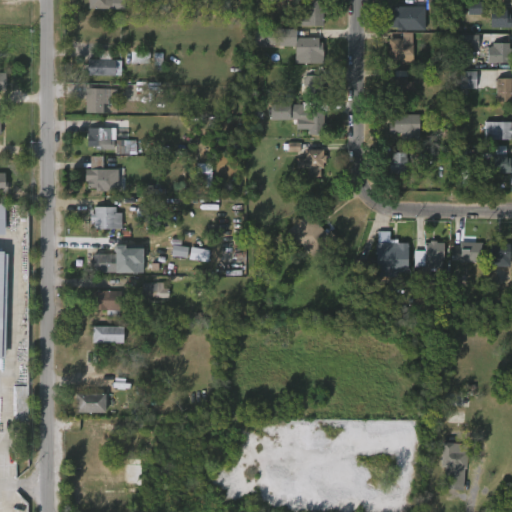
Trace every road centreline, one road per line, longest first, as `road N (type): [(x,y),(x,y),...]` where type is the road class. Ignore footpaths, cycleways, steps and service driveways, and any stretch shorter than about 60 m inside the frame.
road 1 (tertiary): [(48,511),(48,0)]
road 2 (residential): [(371,195),(354,158),(355,0)]
road 3 (residential): [(371,195),(398,209),(511,212)]
